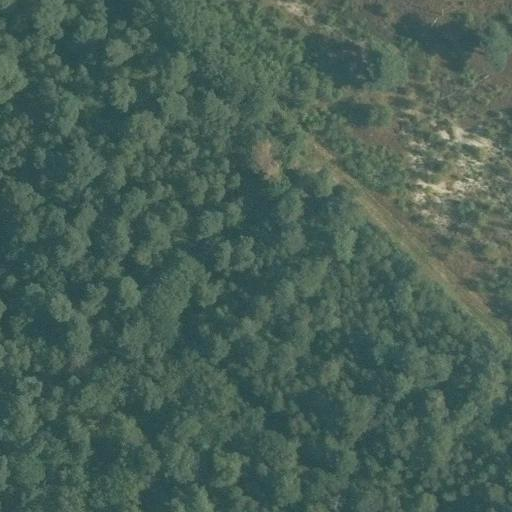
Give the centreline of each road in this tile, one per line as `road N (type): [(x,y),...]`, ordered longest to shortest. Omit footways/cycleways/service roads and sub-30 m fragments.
road 1 (track): [(207,340),(351,185),(511,343)]
road 2 (track): [(0,199),(97,231),(207,340)]
road 3 (track): [(207,340),(374,511)]
